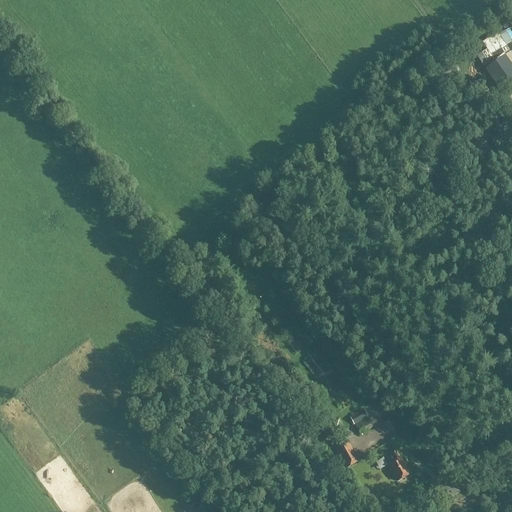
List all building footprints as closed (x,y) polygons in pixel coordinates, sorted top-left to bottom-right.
[(488,50),(477,57),(484,67),(504,54),(501,49),(506,46),(500,35),(484,45),(488,50)] [(511,72),(503,60),(487,72),(501,91),(511,82),(511,72)] [(302,344),(310,354),(316,349),(308,339),(302,344)] [(355,426),(368,418),(365,412),(351,420),(355,426)] [(386,446),(370,418),(353,428),(358,437),(361,435),(361,437),(359,438),(364,446),(359,449),(360,450),(367,447),(371,454),(386,446)] [(342,427),(338,421),(331,425),(335,431),(342,427)] [(334,447),(347,470),(360,462),(347,439),(334,447)] [(391,455),(395,462),(389,466),(398,482),(410,475),(397,452),(391,455)] [(209,502),(200,490),(188,498),(197,510),(209,502)] [(194,511),(215,511),(209,502),(197,510),(195,511),(194,511)]
